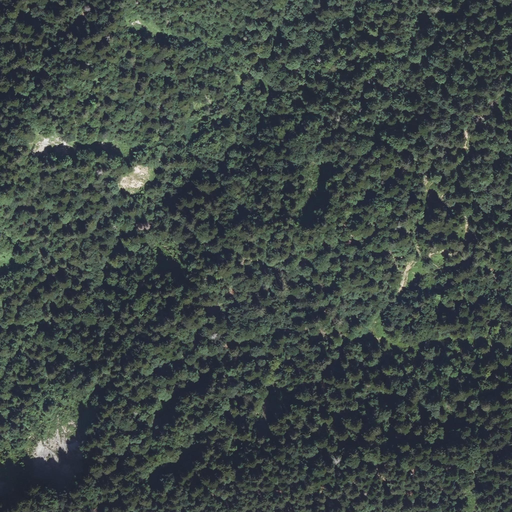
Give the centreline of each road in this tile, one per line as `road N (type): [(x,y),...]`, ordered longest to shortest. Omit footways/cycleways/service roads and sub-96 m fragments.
road 1 (track): [(511,349),(471,343),(392,360),(371,333),(378,309),(415,260),(446,252),(466,234),(461,210),(427,191),(463,154),(466,126)]
road 2 (track): [(290,0),(276,47),(239,85),(197,108)]
